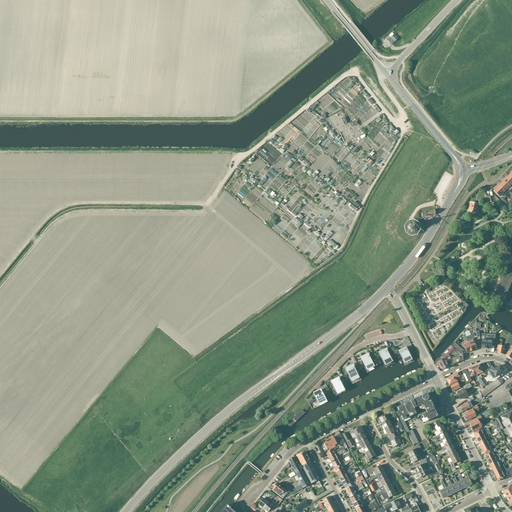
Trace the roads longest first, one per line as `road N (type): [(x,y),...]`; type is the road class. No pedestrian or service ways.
road 1 (track): [(206,205),(238,160),(352,72),(402,133),(339,251),(317,268)]
road 2 (primary): [(126,511),(216,421),(385,289)]
road 3 (tertiary): [(435,378),(491,490)]
road 4 (primary): [(385,289),(456,188)]
